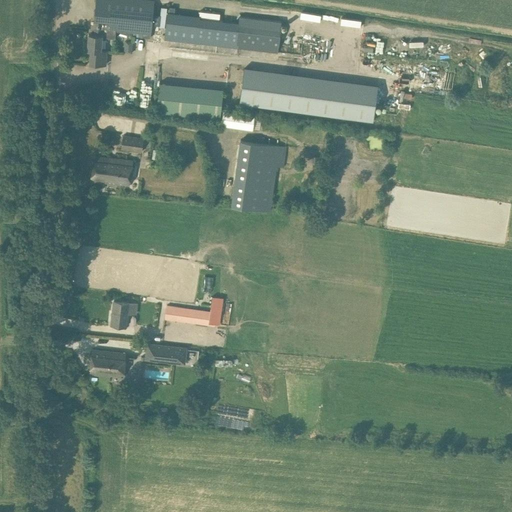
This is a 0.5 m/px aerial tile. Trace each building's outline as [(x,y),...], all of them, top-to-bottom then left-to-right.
[(95,20),(95,25),(102,26),(101,32),(110,33),(109,38),(116,39),(116,31),(142,34),(142,37),(150,38),(154,1),(148,0),(96,0),(95,20)] [(200,16),(168,12),(164,40),(278,53),(282,21),(239,16),(239,22),(200,18),(200,16)] [(90,50),(89,64),(105,65),(106,51),(101,50),(102,38),(109,38),(110,33),(101,32),(102,26),(95,25),(94,35),(89,34),(87,50),(90,50)] [(132,50),(133,41),(125,40),(125,50),(132,50)] [(397,54),(397,43),(368,42),(367,53),(397,54)] [(373,120),(378,83),(243,67),(239,103),(373,120)] [(223,89),(159,82),(156,113),(220,119),(220,118),(223,89)] [(255,115),(223,110),(221,126),(253,130),(255,115)] [(144,138),(123,135),(121,149),(142,152),(144,138)] [(287,146),(240,140),(231,206),(234,206),(237,206),(242,207),(271,211),(276,176),(283,177),(287,146)] [(109,159),(95,157),(91,181),(129,187),(133,162),(109,158),(109,159)] [(137,304),(114,301),(111,324),(126,326),(128,313),(136,314),(137,304)] [(210,312),(167,305),(165,319),(215,326),(215,324),(218,325),(221,310),(211,308),(210,312)] [(186,348),(147,344),(145,360),(185,364),(186,348)] [(126,353),(92,350),(90,373),(123,376),(126,353)]
